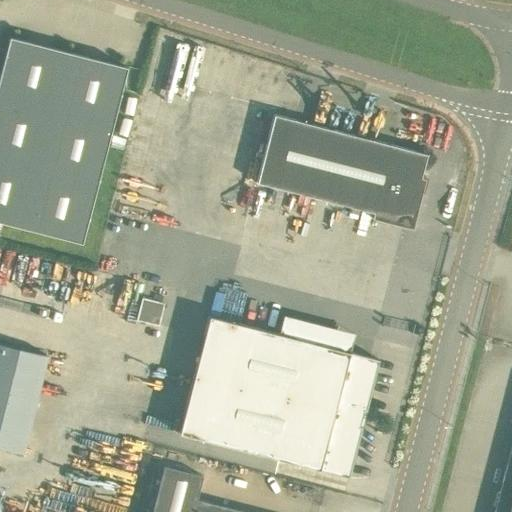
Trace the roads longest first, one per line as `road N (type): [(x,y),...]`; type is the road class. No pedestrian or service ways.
road 1 (unclassified): [(405,511),(507,109)]
road 2 (unclassified): [(146,0),(507,109)]
